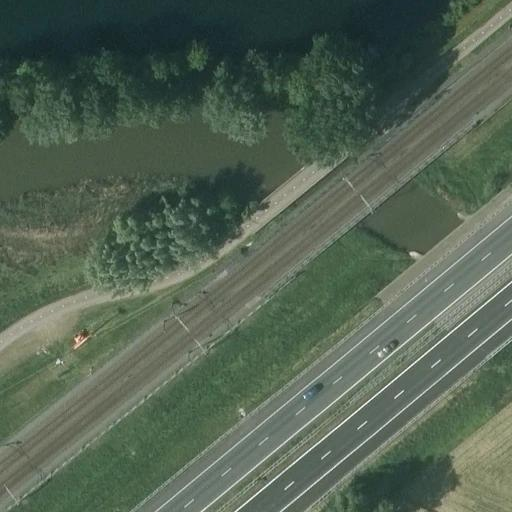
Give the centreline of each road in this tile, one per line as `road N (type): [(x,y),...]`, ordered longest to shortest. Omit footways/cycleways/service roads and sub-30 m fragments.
road 1 (motorway): [(511,236),(180,511)]
road 2 (motorway): [(259,511),(511,301)]
